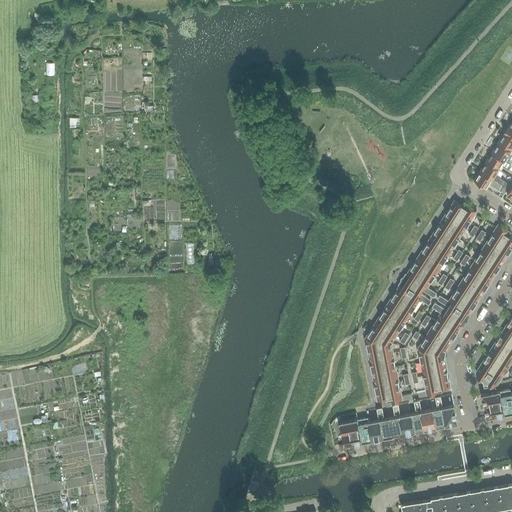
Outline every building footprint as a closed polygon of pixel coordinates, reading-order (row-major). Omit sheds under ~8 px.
[(70,125),(78,125),(78,117),(70,117),(70,125)] [(504,132),(505,132),(499,142),(511,150),(511,149),(511,136),(511,134),(511,129),(508,127),(507,127),(504,132)] [(493,151),(511,163),(511,150),(499,142),(493,151)] [(511,163),(493,151),(487,161),(499,169),(502,165),(509,169),(510,168),(511,164),(511,163)] [(487,161),(481,170),(508,188),(510,184),(500,177),(501,176),(497,173),(498,171),(503,173),(504,172),(499,169),(487,161)] [(486,188),(489,183),(504,193),(508,188),(481,170),(474,180),(486,188)] [(400,285),(366,338),(378,400),(387,398),(388,401),(402,399),(391,343),(420,298),(417,297),(420,292),(422,289),(425,284),(428,286),(475,213),(477,210),(464,202),(462,205),(455,200),(407,273),(400,285)] [(441,312),(418,348),(427,394),(442,391),(441,387),(450,385),(445,358),(445,357),(446,350),(462,325),(469,314),(511,247),(511,237),(509,235),(511,232),(498,224),(496,227),(449,300),(452,302),(449,306),(447,309),(444,314),(441,312)] [(425,284),(422,289),(432,295),(434,295),(437,292),(428,286),(425,284)] [(420,292),(417,297),(420,298),(429,304),(431,301),(430,299),(420,292)] [(440,294),(438,297),(438,299),(449,306),(452,302),(449,300),(440,294)] [(434,303),(432,307),(441,312),(444,314),(447,309),(436,303),(434,303)] [(511,316),(477,371),(478,376),(483,379),(485,387),(497,384),(511,360),(511,316)] [(468,359),(470,364),(477,361),(474,355),(468,359)] [(510,389),(499,391),(483,394),(487,416),(511,411),(511,393),(510,389)] [(345,444),(457,422),(454,404),(369,421),(368,416),(340,422),(345,444)] [(249,486),(256,488),(260,478),(252,475),(249,486)] [(511,482),(511,483),(511,482),(431,497),(431,498),(403,503),(404,511),(478,511),(511,506),(511,482)]
